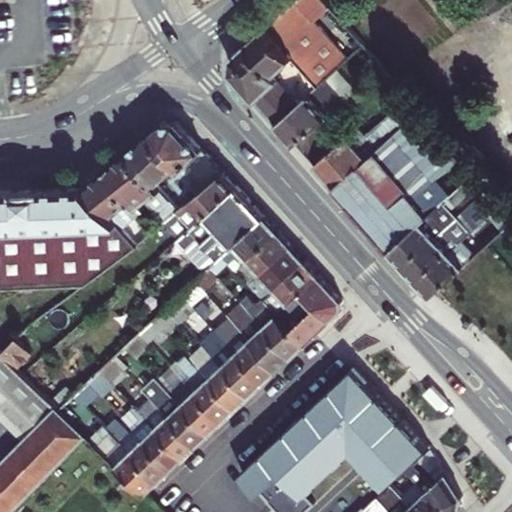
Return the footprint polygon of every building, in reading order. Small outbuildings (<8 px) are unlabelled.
[(313,23),(330,7),(323,0),(296,0),(295,1),(266,27),(293,58),(301,67),(318,86),(324,80),(345,62),(313,23)] [(301,67),(293,58),(266,27),(234,55),(233,70),(279,122),(318,86),(301,67)] [(279,122),(298,143),(319,124),(329,114),(343,103),(335,94),(324,80),(318,86),(279,122)] [(418,112),(407,99),(363,137),(355,127),(335,144),(319,124),(298,143),(337,187),(384,142),(418,112)] [(384,142),(337,187),(376,230),(392,248),(444,201),(472,176),(418,112),(384,142)] [(202,173),(216,162),(179,121),(163,120),(150,133),(183,169),(192,161),(202,173)] [(130,152),(157,184),(172,172),(174,175),(172,177),(173,183),(189,202),(202,191),(197,185),(183,169),(150,133),(130,152)] [(180,210),(171,200),(157,184),(130,152),(126,155),(106,170),(138,207),(146,199),(165,222),(180,210)] [(225,172),(216,162),(202,173),(192,161),(183,169),(197,185),(205,179),(210,185),(225,172)] [(85,187),(123,228),(136,217),(150,233),(157,228),(138,207),(106,170),(85,187)] [(198,239),(208,250),(225,235),(233,244),(236,242),(265,215),(225,172),(210,185),(202,191),(189,202),(185,206),(180,210),(194,225),(177,240),(185,250),(198,239)] [(205,179),(197,185),(202,191),(210,185),(205,179)] [(101,272),(108,266),(135,245),(137,244),(132,238),(123,228),(85,187),(0,190),(0,287),(19,287),(86,283),(101,272)] [(176,196),(171,200),(180,210),(185,206),(176,196)] [(444,201),(392,248),(406,263),(458,216),(444,201)] [(498,207),(490,214),(504,229),(511,222),(498,207)] [(236,242),(250,258),(280,231),(265,215),(236,242)] [(406,263),(419,278),(461,241),(471,231),(458,216),(406,263)] [(280,231),(250,258),(264,273),(293,246),(280,231)] [(136,235),(132,238),(137,244),(141,241),(136,235)] [(198,239),(185,250),(197,263),(209,252),(208,250),(198,239)] [(461,241),(419,278),(432,292),(435,289),(471,258),(474,255),(461,241)] [(135,245),(108,266),(116,276),(143,255),(135,245)] [(293,246),(264,273),(277,288),(306,260),(293,246)] [(471,258),(435,289),(453,309),(488,277),(471,258)] [(291,303),(320,275),(306,260),(277,288),(281,292),(291,303)] [(291,303),(299,312),(312,300),(317,305),(331,321),(341,310),(343,308),(343,300),(342,298),(320,275),(291,303)] [(507,298),(488,277),(453,309),(475,334),(481,329),(491,325),(501,324),(507,298)] [(144,297),(159,314),(164,309),(150,292),(144,297)] [(265,292),(260,295),(264,300),(269,295),(265,292)] [(291,303),(281,292),(272,300),(268,304),(278,315),(284,309),(291,303)] [(264,300),(268,304),(272,300),(269,295),(264,300)] [(254,317),(264,327),(278,315),(268,304),(258,313),(254,317)] [(305,345),(331,321),(317,305),(304,317),(291,329),(305,345)] [(288,314),(284,309),(278,315),(282,319),(288,314)] [(251,313),(246,317),(250,321),(254,317),(251,313)] [(291,329),(282,319),(278,315),(264,327),(292,357),(305,345),(291,329)] [(264,327),(254,317),(250,321),(241,329),(251,340),(264,327)] [(264,327),(251,340),(278,370),(292,357),(264,327)] [(251,340),(241,329),(231,339),(227,342),(237,353),(251,340)] [(127,344),(136,353),(149,340),(140,331),(127,344)] [(223,338),(219,342),(222,347),(227,342),(223,338)] [(251,340),(237,353),(265,382),(278,370),(251,340)] [(25,354),(12,341),(0,350),(0,351),(2,354),(14,365),(25,354)] [(237,353),(227,342),(222,347),(214,355),(223,366),(237,353)] [(174,367),(187,381),(196,391),(224,421),(238,407),(210,378),(200,368),(196,363),(187,353),(174,367)] [(265,382),(237,353),(223,366),(251,395),(265,382)] [(0,356),(0,414),(24,438),(56,405),(47,397),(14,365),(2,354),(0,356)] [(223,366),(214,355),(205,363),(200,368),(210,378),(223,366)] [(205,363),(201,359),(196,363),(200,368),(205,363)] [(386,487),(430,445),(405,417),(402,419),(400,418),(403,415),(397,409),(395,411),(379,395),(382,393),(357,365),(334,386),(337,388),(335,390),(333,388),(312,407),(314,409),(312,411),(310,409),(289,428),(291,431),(289,433),(287,430),(265,451),(267,453),(265,455),(263,453),(243,472),(262,492),(263,491),(270,499),(269,500),(280,511),(306,511),(317,503),(308,494),(354,452),(386,487)] [(251,395),(223,366),(210,378),(238,407),(251,395)] [(196,391),(187,381),(177,389),(173,393),(183,403),(196,391)] [(173,385),(169,389),(173,393),(177,389),(173,385)] [(165,393),(169,397),(173,393),(169,389),(165,393)] [(224,421),(196,391),(183,403),(210,434),(224,421)] [(173,393),(169,397),(160,406),(170,416),(183,403),(173,393)] [(183,403),(170,416),(198,445),(210,434),(183,403)] [(0,463),(0,511),(11,511),(86,434),(59,408),(56,405),(24,438),(0,463)] [(170,416),(160,406),(152,413),(147,417),(157,428),(170,416)] [(147,409),(143,413),(147,417),(152,413),(147,409)] [(198,445),(170,416),(157,428),(184,457),(198,445)] [(145,440),(157,428),(147,417),(144,421),(135,429),(145,440)] [(157,428),(145,440),(172,469),(184,457),(157,428)] [(131,452),(145,440),(135,429),(126,437),(122,442),(131,452)] [(122,433),(118,437),(122,442),(126,437),(122,433)] [(122,442),(118,437),(114,441),(118,446),(122,442)] [(172,469),(145,440),(131,452),(159,481),(172,469)] [(131,452),(122,442),(118,446),(108,455),(117,465),(131,452)] [(159,481),(131,452),(117,465),(147,493),(159,481)] [(407,470),(402,475),(406,479),(411,475),(407,470)] [(427,492),(446,511),(454,511),(461,506),(463,496),(462,495),(448,472),(427,492)] [(391,511),(419,511),(413,505),(392,483),(382,493),(378,497),(382,502),(391,511)] [(446,511),(427,492),(413,505),(419,511),(446,511)] [(363,511),(391,511),(382,502),(378,497),(373,502),(362,511),(363,511)]
